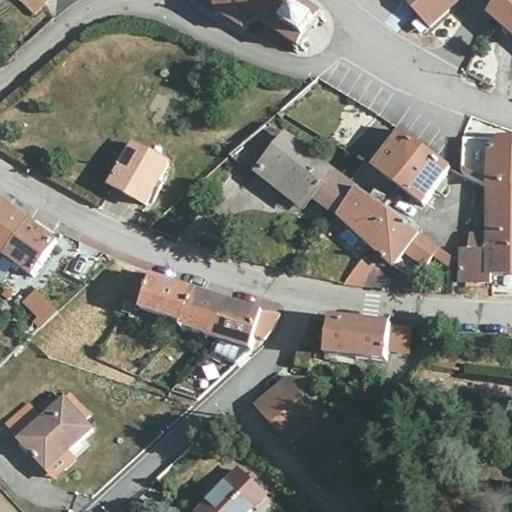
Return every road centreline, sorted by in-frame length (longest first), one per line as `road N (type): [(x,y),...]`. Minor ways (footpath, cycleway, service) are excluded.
road 1 (tertiary): [(0,174),(77,221),(306,294)]
road 2 (unclassified): [(156,0),(201,28),(316,68),(364,37)]
road 3 (tertiary): [(306,294),(511,315)]
road 4 (residential): [(231,397),(108,511)]
road 5 (residential): [(364,37),(427,82),(511,114)]
road 6 (residential): [(350,511),(231,397)]
road 7 (unclassified): [(0,89),(59,36),(110,3),(132,0)]
road 8 (residential): [(306,294),(292,340),(231,397)]
